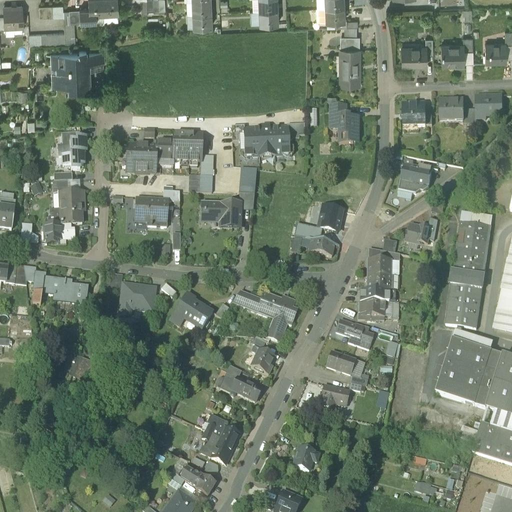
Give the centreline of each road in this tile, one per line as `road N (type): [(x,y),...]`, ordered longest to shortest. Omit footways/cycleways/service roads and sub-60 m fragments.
road 1 (residential): [(229,511),(342,278)]
road 2 (residential): [(97,266),(204,279),(342,278)]
road 3 (residential): [(342,278),(386,178),(387,90)]
road 4 (residential): [(97,266),(102,132)]
road 5 (residential): [(387,90),(511,83)]
